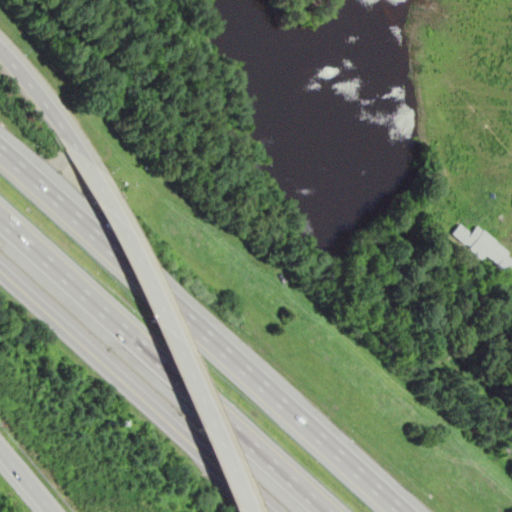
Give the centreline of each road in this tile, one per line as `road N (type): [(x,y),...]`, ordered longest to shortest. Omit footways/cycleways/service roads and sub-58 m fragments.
road 1 (motorway): [(399,511),(0,150)]
road 2 (motorway): [(0,217),(325,511)]
road 3 (motorway): [(242,511),(76,150)]
road 4 (primary): [(0,271),(268,511)]
road 5 (motorway): [(76,150),(0,50)]
